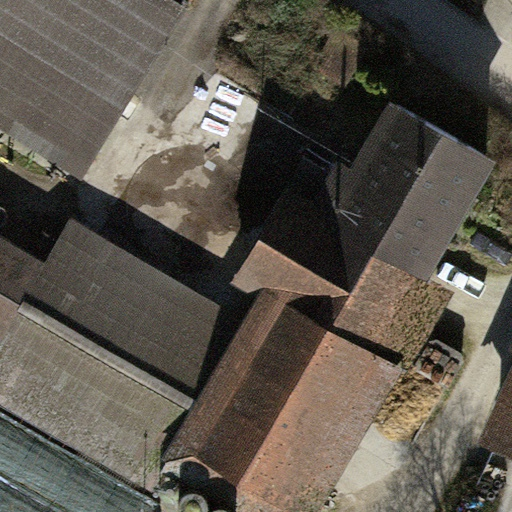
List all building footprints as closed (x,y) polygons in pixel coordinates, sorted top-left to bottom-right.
[(203,0),(0,0),(0,129),(90,184),(203,0)] [(366,43),(344,31),(325,66),(347,78),(366,43)] [(490,156),(400,103),(359,173),(347,167),(341,176),(310,158),(242,273),(272,291),(251,325),(76,222),(34,294),(0,273),(0,395),(158,488),(170,467),(246,511),(317,511),(337,479),(309,462),(490,156)] [(432,342),(419,368),(451,386),(467,362),(463,353),(439,340),(432,342)] [(511,415),(485,472),(511,484),(511,415)] [(198,486),(195,486),(191,487),(188,488),(185,490),(183,493),(181,496),(180,500),(181,503),(182,507),(183,510),(185,511),(205,511),(206,511),(208,509),(209,506),(210,502),(210,499),(209,495),(207,492),(205,489),(202,488),(198,486)] [(227,503),(224,503),(220,503),(217,505),(214,507),(211,510),(210,511),(237,511),(238,511),(236,509),(233,506),(230,504),(227,503)]
